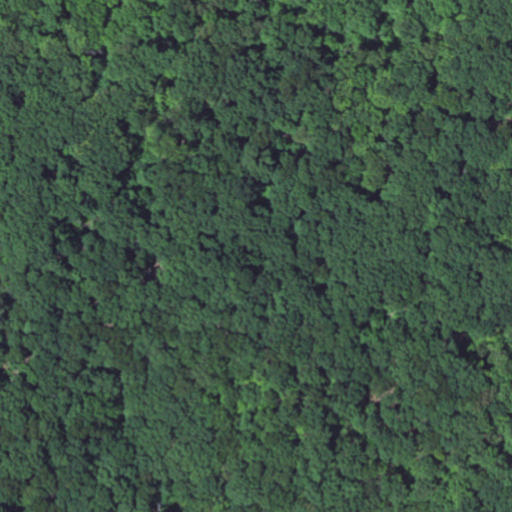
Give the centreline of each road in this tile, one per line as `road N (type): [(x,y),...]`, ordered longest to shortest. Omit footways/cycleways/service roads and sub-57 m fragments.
road 1 (track): [(6,357),(162,329),(308,332),(423,296),(473,179),(511,133)]
road 2 (residential): [(0,365),(11,180),(27,100),(67,0)]
